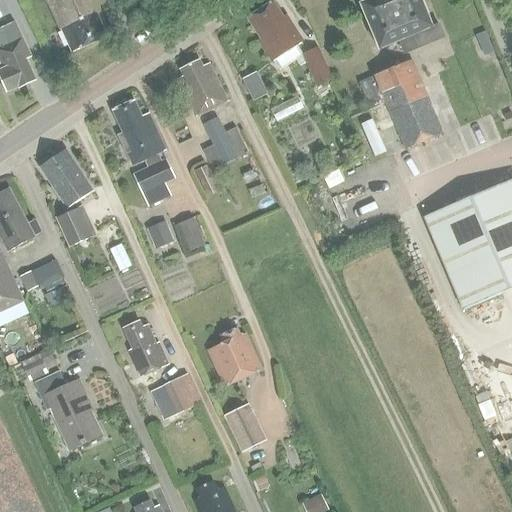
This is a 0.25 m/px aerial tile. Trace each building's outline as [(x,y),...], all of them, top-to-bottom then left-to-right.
[(107,11),(102,0),(38,0),(39,1),(42,0),(44,0),(59,32),(60,32),(70,54),(107,37),(98,16),(107,11)] [(374,0),(358,7),(377,53),(411,38),(416,50),(444,38),(438,25),(430,29),(417,0),(374,0)] [(288,23),(285,26),(271,4),(246,20),(259,41),(256,43),(269,63),(301,43),(288,23)] [(20,90),(34,83),(25,64),(31,61),(14,23),(0,29),(0,66),(2,72),(0,72),(0,81),(6,94),(19,88),(20,90)] [(494,53),(486,33),(475,37),(484,57),(494,53)] [(331,83),(316,50),(300,57),(315,90),(331,83)] [(370,110),(383,105),(403,151),(441,135),(409,62),(359,84),(370,110)] [(181,79),(176,81),(194,119),(224,104),(206,66),(199,70),(196,63),(177,72),(181,79)] [(256,74),(243,81),(254,103),(267,96),(256,74)] [(302,96),(277,106),(282,119),(307,109),(302,96)] [(133,104),(112,114),(124,137),(118,140),(133,170),(145,164),(149,171),(132,179),(147,209),(171,198),(166,186),(175,182),(165,164),(163,165),(159,157),(166,153),(146,115),(140,118),(133,104)] [(372,120),(360,125),(374,158),(386,153),(372,120)] [(201,154),(211,173),(246,154),(233,131),(225,136),(217,121),(202,129),(212,148),(201,154)] [(65,211),(89,195),(62,155),(39,171),(46,181),(44,183),(57,203),(59,202),(65,211)] [(206,167),(195,172),(207,196),(218,191),(206,167)] [(338,171),(323,178),(329,190),(344,182),(338,171)] [(511,181),(426,218),(464,310),(511,289),(511,181)] [(0,241),(6,251),(32,237),(40,232),(34,221),(26,225),(6,191),(0,194),(0,241)] [(68,249),(90,238),(76,210),(54,220),(68,249)] [(195,221),(180,226),(190,254),(205,248),(195,221)] [(165,222),(146,230),(155,249),(174,241),(165,222)] [(0,313),(19,303),(0,261),(0,313)] [(37,287),(30,273),(19,278),(27,292),(37,287)] [(45,296),(51,309),(58,306),(51,293),(45,296)] [(167,367),(157,344),(152,346),(144,328),(139,330),(136,324),(121,331),(129,349),(126,351),(138,379),(167,367)] [(223,347),(208,354),(224,390),(260,373),(244,338),(238,341),(234,332),(219,338),(223,347)] [(13,355),(5,358),(8,367),(17,364),(13,355)] [(20,387),(46,376),(39,358),(12,369),(20,387)] [(71,451),(101,437),(90,412),(93,411),(79,381),(66,387),(60,373),(35,384),(48,412),(52,410),(71,451)] [(202,408),(188,376),(164,387),(178,418),(202,408)] [(249,405),(222,419),(240,454),(267,440),(249,405)] [(0,511),(39,511),(0,428),(0,511)] [(259,492),(268,487),(264,478),(254,482),(259,492)] [(198,501),(193,503),(196,511),(230,511),(221,490),(214,493),(210,484),(194,492),(198,501)] [(328,511),(321,496),(307,503),(311,511),(328,511)]
